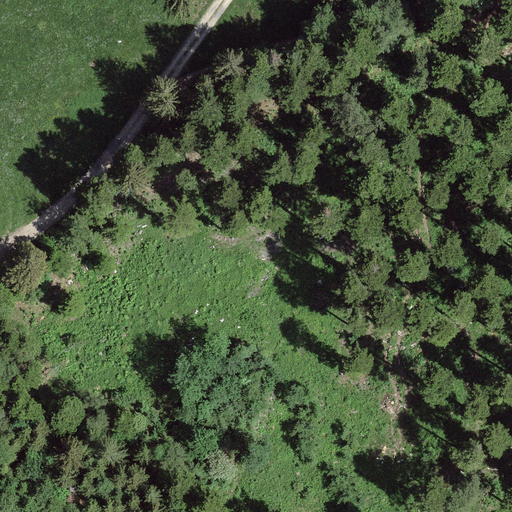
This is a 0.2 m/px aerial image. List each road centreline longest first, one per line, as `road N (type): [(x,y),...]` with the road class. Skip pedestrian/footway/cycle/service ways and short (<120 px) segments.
road 1 (track): [(511,0),(288,49),(159,95)]
road 2 (track): [(230,0),(98,175),(0,255)]
